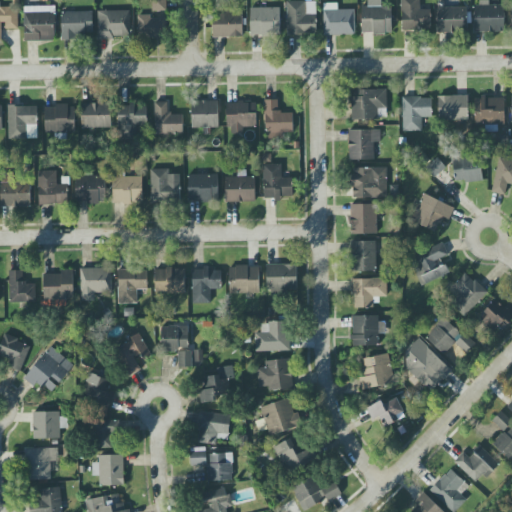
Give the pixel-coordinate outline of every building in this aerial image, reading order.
[(151,0),(152,12),(166,11),(165,0),(151,0)] [(363,34),(392,33),(391,8),(381,8),(380,0),(363,0),(362,0),(363,34)] [(419,0),(400,0),(402,31),(430,30),(429,10),(420,10),(419,0)] [(504,32),(504,5),(488,5),(489,1),(475,0),(475,31),(504,32)] [(287,35),(316,35),(316,2),(286,2),(287,35)] [(338,3),(323,3),(324,36),(355,35),(355,9),(338,10),(338,3)] [(24,7),(24,42),(55,41),(55,6),(24,7)] [(18,29),(18,7),(0,7),(0,41),(2,42),(2,30),(18,29)] [(466,7),(436,8),(437,33),(467,33),(466,7)] [(250,8),(251,36),(280,35),(280,8),(250,8)] [(129,10),(97,11),(98,39),(130,38),(129,10)] [(62,41),(79,40),(79,33),(92,33),(92,11),(61,12),(62,41)] [(213,38),(243,37),(242,12),(212,12),(213,38)] [(138,39),(166,38),(166,18),(150,18),(150,15),(137,15),(138,39)] [(351,120),(378,119),(378,109),(386,109),(386,89),(351,90),(351,120)] [(467,96),(438,96),(438,121),(468,120),(467,96)] [(403,132),(422,131),(421,118),(432,118),(432,97),(402,98),(403,132)] [(504,125),(503,98),(474,98),(475,125),(504,125)] [(293,112),(278,112),(278,100),(265,100),(265,139),(284,139),(284,134),(293,133),(293,112)] [(191,128),(218,128),(218,101),(191,101),(191,128)] [(167,102),(155,102),(155,135),(183,134),(183,114),(168,114),(167,102)] [(227,102),(227,129),(231,129),(231,134),(243,134),(243,128),(256,127),(256,102),(227,102)] [(111,103),(81,104),(81,128),(111,128),(111,103)] [(44,106),(45,132),(75,132),(74,105),(44,106)] [(146,106),(118,105),(118,140),(135,140),(135,126),(146,126),(146,106)] [(36,106),(7,106),(8,139),(26,139),(26,125),(36,125),(36,106)] [(348,130),(348,160),(374,160),(373,142),(380,142),(380,130),(348,130)] [(453,160),(454,182),(482,181),(481,159),(453,160)] [(491,192),(505,195),(508,184),(511,184),(511,161),(498,159),(491,192)] [(444,168),(437,160),(429,167),(436,175),(444,168)] [(281,164),(263,165),(263,199),(292,199),(291,178),(281,179),(281,164)] [(387,168),(352,167),(352,198),(387,198),(387,168)] [(151,203),(180,202),(179,175),(169,175),(169,169),(150,170),(151,203)] [(38,205),(67,205),(67,185),(56,185),(56,171),(38,171),(38,205)] [(217,174),(188,175),(188,202),(218,201),(217,174)] [(76,203),(106,203),(105,175),(75,176),(76,203)] [(225,177),(225,202),(255,202),(254,176),(225,177)] [(112,203),(142,202),(142,177),(112,177),(112,203)] [(30,206),(30,183),(0,184),(1,207),(30,206)] [(449,220),(454,209),(424,193),(411,220),(435,232),(443,217),(449,220)] [(376,205),(350,205),(351,235),(377,234),(376,205)] [(375,242),(351,242),(351,271),(376,271),(375,242)] [(421,286),(448,274),(441,258),(448,255),(443,244),(409,258),(421,286)] [(296,265),(266,265),(267,291),(297,290),(296,265)] [(229,267),(229,294),(259,293),(259,266),(229,267)] [(81,268),(80,300),(95,300),(95,296),(111,296),(111,269),(81,268)] [(193,304),(211,303),(211,290),(221,290),(220,271),(209,271),(209,268),(192,269),(193,304)] [(118,304),(137,304),(136,290),(146,290),(146,269),(118,270),(118,304)] [(154,269),(155,295),(185,294),(184,269),(154,269)] [(43,274),(44,300),(74,299),(73,270),(61,270),(61,274),(43,274)] [(9,271),(10,304),(35,303),(35,284),(24,285),(23,271),(9,271)] [(487,292),(465,273),(448,292),(455,299),(450,304),(464,317),(487,292)] [(353,279),(354,309),(373,308),(373,297),(387,297),(386,278),(353,279)] [(511,318),(511,305),(510,303),(504,309),(496,301),(479,316),(494,334),(511,318)] [(378,316),(352,316),(352,346),(378,346),(378,316)] [(444,355),(462,335),(443,318),(425,338),(444,355)] [(288,351),(287,322),(261,323),(262,333),(255,333),(256,352),(288,351)] [(190,367),(189,326),(161,327),(161,352),(178,352),(178,368),(190,367)] [(476,344),(465,333),(453,346),(463,356),(476,344)] [(31,345),(4,335),(0,346),(0,355),(10,360),(7,367),(20,372),(31,345)] [(142,369),(140,364),(152,358),(141,336),(115,348),(129,376),(142,369)] [(430,392),(451,372),(420,339),(399,359),(430,392)] [(73,364),(48,346),(25,380),(34,387),(37,382),(52,392),(58,384),(59,385),(73,364)] [(362,391),(394,383),(386,354),(361,360),(365,376),(359,377),(362,391)] [(265,360),(265,368),(257,368),(258,387),(269,387),(270,389),(292,389),(291,360),(265,360)] [(217,369),(218,375),(203,378),(204,386),(198,387),(201,404),(217,401),(216,395),(230,393),(228,381),(235,380),(232,366),(217,369)] [(110,407),(114,395),(108,393),(112,381),(89,373),(83,393),(98,398),(97,402),(110,407)] [(298,426),(289,398),(260,408),(270,436),(298,426)] [(372,420),(380,417),(385,427),(406,418),(397,398),(383,404),(382,401),(367,408),(372,420)] [(59,411),(32,413),(34,439),(60,438),(59,411)] [(197,443),(216,444),(217,439),(229,440),(230,415),(198,413),(197,443)] [(492,444),(510,461),(511,459),(511,424),(500,413),(492,421),(503,432),(492,444)] [(93,449),(113,448),(112,434),(120,433),(120,419),(92,420),(93,449)] [(304,449),(296,435),(273,447),(288,474),(317,459),(310,446),(304,449)] [(469,457),(463,452),(454,463),(476,483),(482,475),(486,479),(499,464),(479,446),(469,457)] [(50,462),(58,461),(58,448),(25,449),(26,480),(51,480),(50,462)] [(191,466),(206,466),(206,448),(190,448),(191,466)] [(209,482),(233,480),(231,453),(207,454),(209,482)] [(100,486),(124,486),(123,455),(98,456),(99,463),(92,463),(92,476),(99,476),(100,486)] [(430,491),(451,511),(455,511),(467,500),(457,491),(465,483),(450,469),(430,491)] [(304,511),(342,495),(334,480),(325,484),(325,483),(319,485),(314,476),(292,487),(303,511),(304,511)] [(41,503),(30,503),(29,511),(61,511),(60,488),(40,489),(41,503)] [(196,511),(226,511),(226,508),(231,507),(227,488),(203,493),(207,509),(197,511),(196,511)] [(443,511),(424,493),(405,511),(443,511)] [(87,499),(89,511),(129,511),(130,509),(123,510),(120,495),(87,499)]
